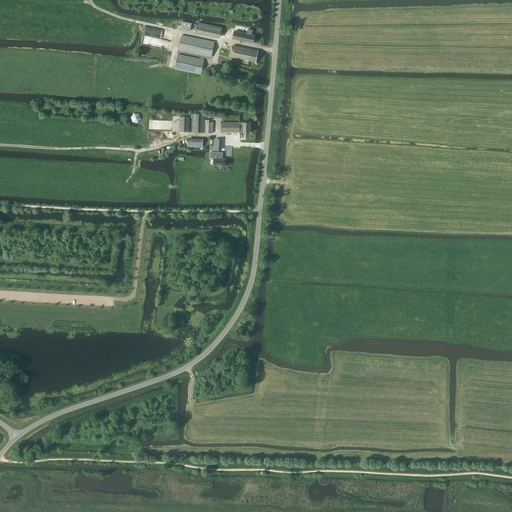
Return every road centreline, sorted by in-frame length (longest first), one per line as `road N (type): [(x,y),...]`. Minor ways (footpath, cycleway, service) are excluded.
road 1 (unclassified): [(16,435),(186,367),(225,333),(254,270),(278,0)]
road 2 (track): [(127,180),(137,149),(0,143)]
road 3 (track): [(338,111),(331,182),(262,180)]
road 4 (track): [(137,149),(183,133),(266,146)]
